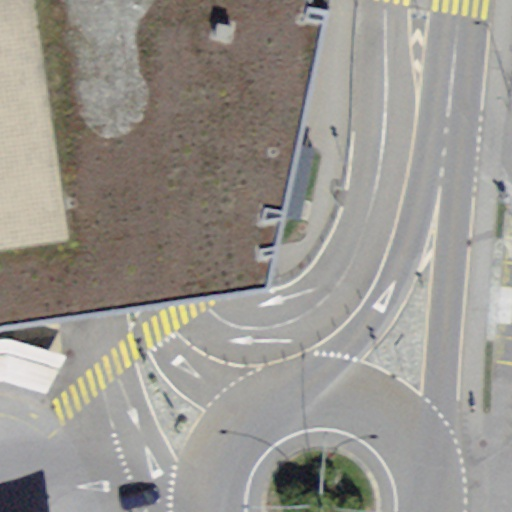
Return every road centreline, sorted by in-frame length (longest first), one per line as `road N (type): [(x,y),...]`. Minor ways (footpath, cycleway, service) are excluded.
road 1 (secondary): [(430,506),(448,260),(445,138)]
road 2 (secondary): [(445,138),(391,288),(304,397)]
road 3 (secondary): [(430,506),(424,468),(377,411),(342,398),(304,397)]
road 4 (secondary): [(304,397),(257,415),(235,435),(219,459),(210,511)]
road 5 (secondary): [(460,0),(445,138)]
